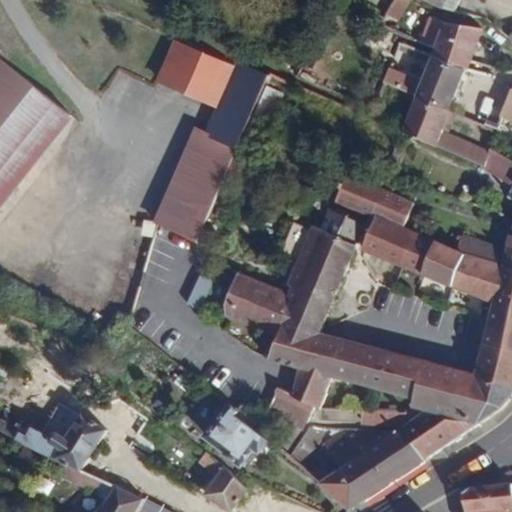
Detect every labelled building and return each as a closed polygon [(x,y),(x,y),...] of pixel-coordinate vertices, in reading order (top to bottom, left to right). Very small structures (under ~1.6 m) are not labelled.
[(394,0),(386,14),(400,22),(412,0),(394,0)] [(421,0),(443,8),(457,12),(462,0),(421,0)] [(471,61),(484,28),(445,22),(437,48),(434,56),(433,61),(468,70),(471,61)] [(219,110),(237,65),(174,38),(155,83),(161,85),(219,110)] [(0,218),(77,118),(0,58),(0,218)] [(453,109),(468,70),(433,61),(419,95),(453,109)] [(251,120),(269,79),(237,65),(219,110),(209,132),(237,143),(241,145),(251,120)] [(511,119),(511,89),(503,116),(511,119)] [(445,131),(453,109),(419,95),(405,133),(439,148),(445,131)] [(196,126),(154,224),(159,225),(195,241),(237,143),(209,132),(196,126)] [(485,167),(491,149),(445,131),(439,148),(485,167)] [(511,157),(491,149),(485,167),(501,180),(511,184),(511,157)] [(350,175),(339,200),(379,217),(406,228),(417,203),(350,175)] [(359,245),(367,225),(330,209),(321,230),(359,245)] [(421,274),(437,241),(406,228),(379,217),(365,249),(421,274)] [(283,322),(324,333),(360,248),(361,245),(359,245),(321,230),(314,227),(312,230),(287,290),(274,320),(283,322)] [(501,266),(507,247),(463,231),(455,248),(467,253),(475,256),(482,259),(501,266)] [(511,268),(511,232),(509,241),(507,247),(501,266),(511,268)] [(454,287),(467,253),(455,248),(437,241),(421,274),(454,287)] [(475,256),(467,253),(454,287),(453,290),(491,303),(501,266),(482,259),(475,256)] [(491,303),(483,341),(511,349),(511,268),(501,266),(491,303)] [(274,320),(287,290),(241,273),(225,311),(253,319),(274,320)] [(335,377),(414,399),(429,360),(333,335),(324,333),(283,322),(271,359),(286,364),(303,368),(335,377)] [(511,349),(483,341),(479,357),(475,375),(511,385),(511,349)] [(511,385),(475,375),(429,360),(414,399),(410,409),(423,412),(437,414),(482,424),(506,408),(511,401),(511,385)] [(335,377),(303,368),(301,374),(297,382),(292,395),(318,406),(324,409),(335,377)] [(310,424),(318,406),(292,395),(280,390),(273,408),(310,424)] [(270,439),(237,413),(241,408),(232,401),(209,430),(230,447),(226,452),(241,464),(256,445),(262,450),(270,439)] [(436,454),(482,424),(437,414),(423,412),(413,418),(402,425),(429,462),(436,454)] [(83,471),(106,428),(83,415),(70,437),(55,429),(51,435),(33,425),(28,433),(21,429),(17,437),(83,471)] [(429,462),(402,425),(389,433),(343,428),(323,445),(349,460),(322,483),(352,509),(429,462)] [(323,445),(343,428),(312,426),(294,453),(303,463),(323,445)] [(234,476),(225,467),(204,494),(230,510),(248,488),(234,476)] [(511,511),(511,482),(472,486),(463,494),(465,511),(511,511)] [(138,511),(146,499),(110,483),(94,511),(138,511)] [(169,511),(146,499),(138,511),(169,511)]
